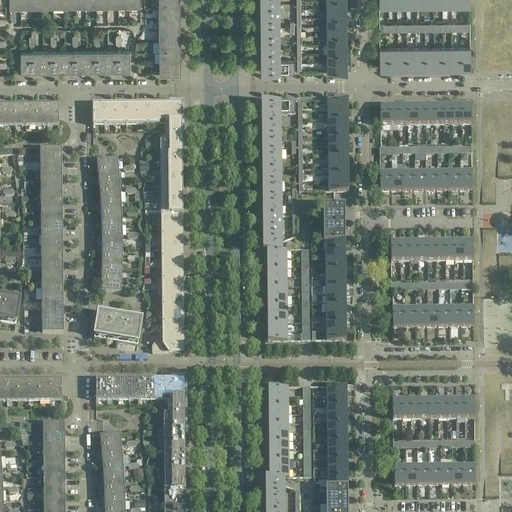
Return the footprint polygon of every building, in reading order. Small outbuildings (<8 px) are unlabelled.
[(180,9),(179,0),(158,0),(159,9),(180,9)] [(346,9),(345,0),(326,0),(326,9),(346,9)] [(279,16),(279,4),(260,4),(260,16),(279,16)] [(180,20),(180,9),(159,9),(159,20),(180,20)] [(346,18),(346,9),(326,9),(326,18),(346,18)] [(279,27),(279,16),(260,16),(260,28),(279,27)] [(346,27),(346,18),(326,18),(326,27),(346,27)] [(180,31),(180,20),(159,20),(159,31),(180,31)] [(470,31),(470,24),(379,25),(379,32),(470,31)] [(279,39),(279,27),(260,28),(260,39),(279,39)] [(346,36),(346,27),(326,27),(327,36),(346,36)] [(180,41),(180,31),(159,31),(159,42),(180,41)] [(346,45),(346,36),(327,36),(327,45),(346,45)] [(279,50),(279,39),(260,39),(260,51),(279,50)] [(180,52),(180,41),(159,42),(159,52),(180,52)] [(346,54),(346,45),(327,45),(327,54),(346,54)] [(407,68),(407,48),(398,49),(398,68),(407,68)] [(416,68),(416,48),(407,48),(407,68),(416,68)] [(425,68),(425,48),(416,48),(416,68),(425,68)] [(434,68),(434,48),(425,48),(425,68),(434,68)] [(443,68),(443,48),(434,48),(434,68),(443,68)] [(452,68),(452,48),(443,48),(443,68),(452,68)] [(461,67),(461,48),(452,48),(452,68),(461,67)] [(470,67),(470,48),(461,48),(461,67),(470,67)] [(389,68),(389,49),(379,49),(380,68),(389,68)] [(398,68),(398,49),(389,49),(389,68),(398,68)] [(280,61),(279,50),(260,51),(260,62),(280,62),(280,61)] [(54,72),(54,51),(43,52),(43,72),(54,72)] [(65,71),(64,51),(54,51),(54,72),(65,71)] [(75,71),(75,51),(64,51),(65,71),(75,71)] [(86,71),(86,51),(75,51),(75,71),(86,71)] [(97,71),(97,51),(86,51),(86,71),(97,71)] [(108,71),(108,51),(97,51),(97,71),(108,71)] [(119,71),(118,51),(108,51),(108,71),(119,71)] [(130,71),(130,56),(130,51),(118,51),(119,71),(130,71)] [(32,72),(32,52),(21,52),(21,68),(21,72),(32,72)] [(43,72),(43,52),(32,52),(32,72),(43,72)] [(181,63),(180,52),(159,52),(159,63),(181,63)] [(346,63),(346,54),(327,54),(327,63),(346,63)] [(295,73),(295,61),(280,61),(280,62),(260,62),(261,74),(295,73)] [(181,74),(181,67),(181,63),(159,63),(159,75),(181,74)] [(347,72),(346,63),(327,63),(327,72),(347,72)] [(295,116),(295,103),(261,104),(261,127),(280,127),(280,116),(295,116)] [(347,112),(347,104),(347,103),(327,103),(327,112),(347,112)] [(104,127),(104,108),(104,105),(93,105),(93,108),(93,127),(104,127)] [(115,127),(115,108),(115,105),(104,105),(104,108),(104,127),(115,127)] [(126,127),(125,108),(125,105),(115,105),(115,108),(115,127),(126,127)] [(136,126),(136,108),(136,105),(125,105),(125,108),(126,127),(136,126)] [(147,126),(147,108),(147,105),(136,105),(136,108),(136,126),(147,126)] [(158,126),(158,108),(158,105),(147,105),(147,108),(147,126),(158,126)] [(181,150),(181,109),(178,109),(178,105),(158,105),(158,108),(158,126),(165,126),(165,139),(164,139),(163,140),(162,141),(161,142),(161,143),(160,144),(160,145),(160,150),(181,150)] [(471,127),(471,106),(471,105),(462,106),(462,127),(471,127)] [(15,128),(15,109),(15,106),(4,106),(4,109),(4,128),(15,128)] [(26,128),(25,109),(25,106),(15,106),(15,109),(15,128),(26,128)] [(36,127),(36,109),(36,106),(25,106),(25,109),(26,128),(36,127)] [(47,127),(47,109),(47,106),(36,106),(36,109),(36,127),(47,127)] [(58,127),(58,109),(58,106),(47,106),(47,109),(47,127),(58,127)] [(390,127),(390,106),(380,106),(380,127),(390,127)] [(399,127),(399,106),(390,106),(390,127),(399,127)] [(408,127),(408,106),(399,106),(399,127),(408,127)] [(417,127),(417,106),(408,106),(408,127),(417,127)] [(426,127),(426,106),(417,106),(417,127),(426,127)] [(435,127),(435,106),(426,106),(426,127),(435,127)] [(444,127),(444,106),(435,106),(435,127),(444,127)] [(453,127),(453,106),(444,106),(444,127),(453,127)] [(462,127),(462,106),(453,106),(453,127),(462,127)] [(347,121),(347,112),(327,112),(328,121),(347,121)] [(347,130),(347,121),(328,121),(328,130),(347,130)] [(281,150),(280,138),(280,127),(261,127),(261,150),(281,150)] [(347,139),(347,130),(328,130),(328,139),(347,139)] [(347,148),(347,139),(328,139),(328,148),(347,148)] [(347,157),(347,148),(328,148),(328,157),(347,157)] [(61,161),(61,149),(40,150),(40,153),(40,161),(61,161)] [(181,161),(181,150),(160,150),(160,161),(181,161)] [(281,173),(281,161),(281,150),(261,150),(262,173),(281,173)] [(348,166),(347,157),(328,157),(328,166),(348,166)] [(118,171),(117,164),(117,160),(97,162),(98,173),(118,171)] [(61,171),(61,165),(61,161),(40,161),(40,172),(61,171)] [(182,172),(181,161),(160,161),(160,172),(182,172)] [(348,175),(348,166),(328,166),(328,175),(348,175)] [(62,182),(61,171),(40,172),(40,182),(62,182)] [(119,182),(119,177),(118,171),(98,173),(99,184),(119,182)] [(437,193),(437,171),(426,172),(426,193),(437,193)] [(449,193),(448,171),(437,171),(437,193),(449,193)] [(460,192),(460,171),(448,171),(449,193),(460,192)] [(472,193),(472,171),(460,171),(460,192),(467,192),(467,193),(472,193)] [(182,183),(182,172),(160,172),(161,183),(182,183)] [(392,193),(391,172),(379,172),(380,193),(392,193)] [(403,193),(403,172),(391,172),(392,193),(403,193)] [(414,193),(414,172),(403,172),(403,193),(414,193)] [(426,193),(426,172),(414,172),(414,193),(426,193)] [(281,195),(281,173),(262,173),(262,196),(281,195)] [(348,184),(348,175),(328,175),(328,184),(348,184)] [(62,193),(62,182),(40,182),(41,193),(62,193)] [(120,194),(119,182),(99,184),(100,195),(120,194)] [(182,194),(182,183),(161,183),(161,194),(182,194)] [(348,194),(348,189),(348,184),(328,184),(328,194),(348,194)] [(62,204),(62,193),(41,193),(41,204),(62,204)] [(121,205),(120,194),(100,195),(100,199),(101,206),(121,205)] [(182,204),(182,194),(161,194),(161,205),(182,204)] [(281,218),(281,195),(262,196),(262,218),(281,218)] [(62,215),(62,204),(41,204),(41,215),(62,215)] [(182,215),(182,204),(161,205),(161,215),(182,215)] [(121,216),(121,205),(101,206),(101,217),(121,216)] [(345,215),(344,206),(337,206),(336,206),(335,206),(333,206),(323,206),(323,216),(345,215)] [(62,226),(62,215),(41,215),(41,226),(62,226)] [(182,226),(182,215),(161,215),(161,226),(182,226)] [(345,224),(345,215),(323,216),(323,225),(345,224)] [(122,227),(121,216),(101,217),(102,228),(122,227)] [(282,252),(281,218),(262,218),(262,243),(262,253),(266,253),(266,257),(267,257),(267,262),(286,262),(286,252),(282,252)] [(345,234),(345,224),(323,225),(323,234),(345,234)] [(62,236),(62,226),(41,226),(41,237),(62,236)] [(182,237),(182,226),(161,226),(161,237),(182,237)] [(122,238),(122,227),(102,228),(102,238),(122,238)] [(345,242),(345,234),(323,234),(323,243),(325,243),(344,243),(344,242),(345,242)] [(62,247),(62,236),(41,237),(41,247),(62,247)] [(182,248),(182,237),(161,237),(161,248),(182,248)] [(122,249),(122,242),(122,238),(102,238),(102,249),(122,249)] [(473,263),(472,242),(472,241),(463,242),(464,263),(473,263)] [(401,263),(400,242),(390,242),(391,263),(401,263)] [(410,263),(409,242),(400,242),(401,263),(410,263)] [(419,263),(418,242),(409,242),(410,263),(419,263)] [(428,263),(427,242),(418,242),(419,263),(428,263)] [(437,263),(436,242),(427,242),(428,263),(437,263)] [(446,263),(445,242),(436,242),(437,263),(446,263)] [(455,263),(454,242),(445,242),(446,263),(455,263)] [(464,263),(463,242),(454,242),(455,263),(464,263)] [(344,252),(344,243),(325,243),(325,252),(344,252)] [(62,258),(62,247),(41,247),(41,258),(62,258)] [(183,259),(182,248),(161,248),(161,259),(183,259)] [(122,260),(122,252),(122,249),(102,249),(102,260),(122,260)] [(345,261),(344,252),(325,252),(325,261),(345,261)] [(62,269),(62,258),(41,258),(41,269),(62,269)] [(183,269),(183,259),(161,259),(161,270),(183,269)] [(122,266),(122,260),(102,260),(102,271),(122,271),(122,266)] [(345,270),(345,261),(325,261),(325,270),(345,270)] [(286,271),(286,262),(267,262),(267,271),(286,271)] [(63,280),(62,269),(41,269),(41,280),(63,280)] [(183,280),(183,269),(161,270),(162,280),(183,280)] [(345,279),(345,270),(325,270),(325,279),(345,279)] [(121,283),(122,271),(102,271),(101,282),(121,283)] [(286,280),(286,271),(267,271),(267,280),(286,280)] [(345,288),(345,279),(325,279),(325,288),(345,288)] [(63,291),(63,280),(41,280),(42,291),(63,291)] [(183,291),(183,280),(162,280),(162,291),(183,291)] [(286,289),(286,280),(267,280),(267,289),(286,289)] [(121,294),(121,283),(101,282),(101,293),(121,294)] [(345,297),(345,288),(325,288),(325,297),(345,297)] [(287,298),(286,289),(267,289),(267,298),(287,298)] [(63,301),(63,291),(42,291),(42,302),(63,301)] [(183,302),(183,291),(162,291),(162,302),(183,302)] [(345,306),(345,297),(325,297),(326,306),(345,306)] [(0,323),(16,326),(19,304),(20,301),(5,298),(4,302),(0,300),(0,323)] [(287,307),(287,298),(267,298),(267,307),(287,307)] [(63,312),(63,301),(42,302),(42,312),(63,312)] [(183,313),(183,302),(162,302),(162,313),(183,313)] [(345,315),(345,306),(326,306),(326,315),(345,315)] [(287,316),(287,307),(267,307),(267,316),(287,316)] [(439,329),(438,307),(427,308),(427,329),(439,329)] [(450,329),(450,307),(438,307),(439,329),(450,329)] [(461,328),(461,307),(450,307),(450,329),(461,328)] [(473,329),(473,307),(461,307),(461,328),(468,328),(468,329),(473,329)] [(404,329),(404,308),(392,308),(392,329),(404,329)] [(416,329),(416,308),(404,308),(404,329),(416,329)] [(427,329),(427,308),(416,308),(416,329),(427,329)] [(63,323),(63,312),(42,312),(42,323),(63,323)] [(183,324),(183,313),(162,313),(162,324),(183,324)] [(137,347),(141,321),(98,314),(94,340),(137,347)] [(345,324),(345,315),(326,315),(326,324),(345,324)] [(287,325),(287,316),(267,316),(267,325),(287,325)] [(63,334),(63,323),(42,323),(42,335),(63,334)] [(183,334),(183,324),(162,324),(162,335),(183,334)] [(345,333),(345,324),(326,324),(326,333),(345,333)] [(287,334),(287,325),(267,325),(267,334),(287,334)] [(345,342),(345,333),(326,333),(326,343),(345,342)] [(184,352),(183,334),(162,335),(162,345),(157,345),(156,345),(155,346),(154,346),(154,347),(153,347),(153,348),(152,349),(152,350),(152,351),(152,355),(181,354),(181,352),(184,352)] [(287,343),(287,334),(267,334),(267,343),(287,343)] [(118,402),(118,383),(117,380),(107,381),(107,383),(107,402),(118,402)] [(129,402),(128,383),(128,380),(117,380),(118,383),(118,402),(129,402)] [(139,402),(139,383),(139,380),(128,380),(128,383),(129,402),(139,402)] [(150,402),(150,383),(150,380),(139,380),(139,383),(139,402),(150,402)] [(161,401),(161,383),(161,380),(150,380),(150,383),(150,402),(161,401)] [(184,426),(184,384),(181,384),(181,380),(161,380),(161,383),(161,401),(168,401),(168,414),(167,415),(166,415),(165,416),(165,417),(164,417),(164,418),(163,419),(163,420),(163,426),(184,426)] [(18,403),(17,384),(17,381),(7,382),(7,384),(7,403),(18,403)] [(28,403),(28,384),(28,381),(17,381),(17,384),(18,403),(28,403)] [(39,403),(39,384),(39,381),(28,381),(28,384),(28,403),(39,403)] [(50,403),(50,384),(50,381),(39,381),(39,384),(39,403),(50,403)] [(61,402),(61,384),(61,381),(50,381),(50,384),(50,403),(61,402)] [(107,402),(107,383),(107,381),(95,381),(96,402),(107,402)] [(346,398),(346,388),(326,389),(326,398),(346,398)] [(288,398),(287,389),(268,389),(268,399),(288,398)] [(288,407),(288,398),(268,399),(268,408),(288,407)] [(346,407),(346,398),(326,398),(327,407),(346,407)] [(402,421),(402,400),(392,400),(392,421),(402,421)] [(411,421),(411,400),(402,400),(402,421),(411,421)] [(420,421),(420,400),(411,400),(411,421),(420,421)] [(429,421),(429,400),(420,400),(420,421),(429,421)] [(438,421),(438,400),(429,400),(429,421),(438,421)] [(447,421),(447,400),(438,400),(438,421),(447,421)] [(456,421),(456,400),(447,400),(447,421),(456,421)] [(465,421),(465,400),(456,400),(456,421),(465,421)] [(474,421),(474,400),(465,400),(465,421),(474,421)] [(288,416),(288,407),(268,408),(268,417),(288,416)] [(346,416),(346,407),(327,407),(327,416),(346,416)] [(288,425),(288,416),(268,417),(268,426),(288,425)] [(346,425),(346,416),(327,416),(327,425),(346,425)] [(64,432),(64,424),(43,425),(43,436),(64,436),(64,432)] [(288,434),(288,425),(268,426),(268,435),(288,434)] [(346,434),(346,425),(327,425),(327,434),(346,434)] [(184,436),(184,426),(163,426),(163,437),(184,436)] [(288,443),(288,434),(268,435),(268,444),(288,443)] [(346,443),(346,434),(327,434),(327,443),(346,443)] [(120,439),(120,435),(100,438),(101,449),(121,447),(120,439)] [(64,447),(64,436),(43,436),(43,447),(64,447)] [(185,447),(184,436),(163,437),(163,448),(185,447)] [(288,452),(288,443),(268,444),(269,453),(288,452)] [(347,452),(346,443),(327,443),(327,452),(347,452)] [(64,457),(64,447),(43,447),(43,458),(64,457)] [(122,458),(121,447),(101,449),(102,456),(102,460),(122,458)] [(185,458),(185,453),(185,447),(163,448),(163,458),(185,458)] [(288,461),(288,452),(269,453),(269,462),(288,461)] [(347,461),(347,452),(327,452),(327,461),(347,461)] [(64,468),(64,457),(43,458),(43,468),(64,468)] [(123,469),(122,458),(102,460),(103,471),(123,469)] [(185,469),(185,458),(163,458),(164,469),(185,469)] [(288,470),(288,461),(269,462),(269,471),(288,470)] [(347,470),(347,461),(327,461),(327,470),(347,470)] [(452,487),(451,465),(440,466),(440,487),(452,487)] [(463,487),(463,465),(451,465),(452,487),(463,487)] [(475,487),(475,465),(463,465),(463,487),(470,487),(475,487)] [(406,487),(406,466),(394,466),(394,487),(406,487)] [(417,487),(417,466),(406,466),(406,487),(417,487)] [(429,487),(429,466),(417,466),(417,487),(429,487)] [(440,487),(440,466),(429,466),(429,487),(440,487)] [(65,479),(64,468),(43,468),(43,479),(65,479)] [(124,480),(123,469),(103,471),(104,481),(124,480)] [(185,480),(185,469),(164,469),(164,480),(185,480)] [(284,511),(284,491),(284,485),(284,480),(288,480),(288,470),(269,471),(269,475),(268,475),(268,479),(264,479),(265,489),(265,511),(284,511)] [(347,479),(347,470),(327,470),(327,479),(347,479)] [(65,490),(65,479),(43,479),(43,490),(65,490)] [(347,489),(347,479),(327,479),(327,488),(346,488),(346,489),(347,489)] [(124,491),(124,481),(124,480),(104,481),(104,492),(124,491)] [(185,491),(185,480),(164,480),(164,491),(185,491)] [(347,489),(346,489),(346,488),(327,488),(326,488),(326,497),(347,497),(347,491),(347,489)] [(65,501),(65,490),(43,490),(44,501),(65,501)] [(125,502),(124,491),(104,492),(104,496),(105,503),(125,502)] [(185,501),(185,491),(164,491),(164,502),(185,501)] [(348,506),(347,497),(326,497),(326,507),(348,506)] [(65,511),(65,501),(44,501),(44,511),(65,511)] [(185,511),(185,501),(164,502),(164,511),(185,511)] [(124,511),(125,508),(125,502),(105,503),(104,511),(124,511)]
